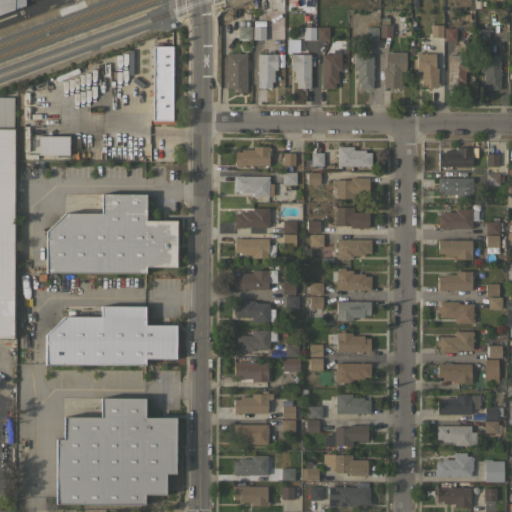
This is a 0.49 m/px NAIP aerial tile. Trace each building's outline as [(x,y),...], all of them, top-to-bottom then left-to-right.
[(0,0),(24,0),(24,5),(0,13),(0,0)] [(238,26),(241,26),(241,20),(247,20),(247,26),(251,26),(251,38),(238,38),(238,26)] [(391,24),(391,37),(379,37),(379,24),(391,24)] [(442,37),(430,37),(430,24),(442,24),(442,37)] [(252,26),(264,26),(264,39),(263,39),(263,41),(254,41),(254,39),(252,39),(252,26)] [(315,39),(303,39),(303,26),(315,26),(315,39)] [(329,26),(328,40),(316,39),(316,26),(329,26)] [(377,40),(365,40),(366,27),(378,27),(377,40)] [(456,40),(444,40),(443,27),(456,27),(456,40)] [(489,28),(488,40),(475,40),(475,28),(489,28)] [(172,82),(176,83),(175,93),(171,93),(171,102),(175,102),(175,124),(152,123),(152,95),(149,95),(149,91),(152,91),(152,45),(172,46),(172,82)] [(246,92),(232,92),(232,87),(226,87),(226,53),(246,53),(246,69),(246,92)] [(257,53),(276,53),(276,69),(273,69),(273,87),(257,87),(257,53)] [(405,53),(404,69),(400,69),(399,86),(395,86),(395,87),(389,87),(389,86),(384,86),(384,67),(386,67),(386,53),(405,53)] [(437,86),(431,86),(431,88),(426,88),(426,86),(421,86),(421,71),(416,71),(417,53),(434,53),(434,68),(437,68),(437,86)] [(310,87),(296,87),(296,81),(294,81),(294,69),(290,69),(290,54),(309,54),(310,87)] [(321,54),(340,54),(340,70),(337,70),(337,82),(334,82),(334,88),(321,88),(321,54)] [(372,89),(358,89),(359,82),(356,82),(356,70),(353,70),(353,54),(372,54),(372,89)] [(468,55),(468,71),(464,71),(464,92),(448,92),(448,54),(468,55)] [(499,89),(486,89),(486,83),(483,83),(483,70),(480,70),(480,55),(500,55),(499,89)] [(13,339),(0,338),(0,97),(13,97),(13,339)] [(37,154),(38,136),(69,136),(69,155),(37,154)] [(239,164),(239,166),(236,166),(236,165),(234,165),(235,151),(240,151),(241,149),(252,149),(252,146),(269,146),(269,147),(270,147),(270,150),(268,150),(268,154),(279,155),(279,167),(267,167),(267,165),(239,164)] [(336,146),(353,146),(353,150),(371,150),(371,166),(336,165),(336,146)] [(476,147),(476,157),(471,157),(471,166),(449,166),(449,168),(444,168),(444,166),(437,166),(437,152),(444,152),(444,150),(455,150),(455,147),(476,147)] [(282,152),(294,152),(294,164),(282,164),(282,152)] [(323,152),(322,166),(310,165),(310,152),(323,152)] [(497,166),(485,166),(485,153),(497,153),(497,166)] [(268,176),(268,184),(281,184),(281,172),(294,172),(294,196),(268,195),(268,196),(251,196),(251,193),(239,193),(239,191),(233,191),(233,175),(268,176)] [(319,172),(319,184),(306,184),(307,172),(319,172)] [(498,173),(498,185),(485,185),(485,173),(498,173)] [(349,179),(349,177),(368,177),(368,183),(370,183),(370,189),(368,188),(368,193),(353,193),(353,198),(335,198),(335,179),(349,179)] [(471,178),(471,197),(455,197),(455,194),(443,193),(443,191),(437,191),(437,177),(471,178)] [(101,212),(100,193),(144,193),(144,220),(175,219),(175,267),(145,267),(145,272),(45,272),(45,231),(64,212),(101,212)] [(334,206),(353,206),(353,212),(368,211),(368,216),(370,216),(370,222),(367,222),(367,227),(349,228),(349,224),(335,224),(334,206)] [(268,217),(268,227),(234,227),(234,213),(240,213),(240,210),(252,210),(252,207),(268,207),(268,217)] [(437,228),(437,214),(443,214),(443,212),(455,212),(455,208),(471,208),(471,228),(437,228)] [(296,220),(295,232),(282,232),(282,220),(296,220)] [(319,220),(319,232),(306,232),(306,220),(319,220)] [(498,221),(498,233),(485,233),(485,221),(498,221)] [(295,234),(295,246),(282,246),(282,233),(295,234)] [(322,234),(322,246),(309,246),(309,234),(322,234)] [(498,234),(498,247),(485,247),(485,234),(498,234)] [(267,238),(267,244),(275,244),(275,257),(268,257),(251,257),(251,254),(240,254),(240,252),(234,252),(234,238),(267,238)] [(370,239),(370,253),(364,252),(364,255),(352,255),(352,258),(336,258),(336,239),(370,239)] [(471,240),(471,255),(471,259),(455,258),(455,256),(443,255),(443,253),(437,253),(437,239),(471,240)] [(275,270),(274,283),(267,283),(267,289),(233,289),(234,275),(240,275),(240,272),(251,273),(251,269),(275,270)] [(352,270),(352,273),(364,273),(364,276),(370,276),(370,289),(362,289),(362,291),(358,291),(358,289),(336,289),(336,281),(331,281),(331,271),(336,271),(336,270),(352,270)] [(437,289),(437,276),(443,276),(443,274),(455,274),(455,271),(471,270),(471,289),(437,289)] [(294,294),(282,294),(282,282),(294,282),(294,294)] [(322,282),(322,283),(323,283),(323,293),(322,293),(322,294),(309,294),(309,282),(322,282)] [(497,283),(497,295),(485,295),(485,294),(483,294),(483,284),(485,284),(485,283),(497,283)] [(298,308),(284,308),(284,295),(298,295),(298,308)] [(321,296),(321,297),(323,297),(323,306),(321,306),(321,308),(308,307),(309,295),(321,296)] [(487,297),(501,297),(501,308),(487,308),(487,297)] [(269,308),(274,308),(274,321),(268,321),(251,321),(251,316),(235,315),(235,311),(233,311),(233,306),(235,306),(235,300),(254,300),(254,302),(269,302),(269,308)] [(369,301),(369,314),(363,314),(363,317),(351,317),(351,320),(336,320),(336,300),(369,301)] [(439,312),(436,312),(436,307),(439,307),(439,301),(440,301),(440,300),(442,300),(442,301),(458,301),(458,303),(472,303),(472,322),(454,322),(454,317),(439,317),(439,312)] [(100,316),(100,306),(144,306),(144,325),(175,325),(175,358),(144,358),(144,365),(44,364),(45,334),(63,316),(100,316)] [(235,350),(235,345),(233,345),(233,339),(235,339),(235,335),(250,335),(250,329),(269,330),(268,348),(254,348),(254,351),(235,350)] [(472,331),(472,332),(473,332),(473,335),(472,335),(472,338),(474,338),(474,341),(472,341),(471,350),(457,349),(457,352),(438,351),(438,346),(436,346),(436,341),(438,341),(439,336),(454,336),(454,330),(472,331)] [(361,351),(361,353),(357,353),(357,351),(336,351),(336,343),(330,343),(330,333),(336,333),(336,332),(351,332),(351,335),(363,335),(363,338),(369,338),(369,351),(361,351)] [(297,344),(297,356),(284,356),(284,343),(297,344)] [(321,344),(321,348),(323,348),(323,354),(321,354),(321,356),(308,356),(309,343),(321,344)] [(501,345),(500,357),(487,357),(487,345),(501,345)] [(299,357),(299,369),(294,369),(294,370),(287,370),(287,372),(282,372),(282,370),(281,370),(281,357),(299,357)] [(321,357),(321,370),(308,370),(308,357),(321,357)] [(497,358),(497,383),(484,383),(484,369),(484,358),(497,358)] [(438,363),(438,361),(440,361),(440,363),(445,363),(445,361),(449,361),(449,363),(470,363),(470,383),(454,382),(454,379),(442,379),(442,377),(436,377),(436,363),(438,363)] [(267,362),(267,382),(251,381),(251,378),(239,378),(239,375),(233,375),(233,362),(267,362)] [(369,363),(369,376),(363,376),(363,379),(351,379),(351,382),(335,382),(335,362),(369,363)] [(233,412),(233,399),(239,399),(239,396),(250,396),(250,393),(261,393),(261,390),(267,390),(267,393),(271,393),(271,398),(270,398),(270,399),(267,399),(267,412),(233,412)] [(335,413),(335,393),(351,393),(351,397),(363,397),(363,399),(369,399),(369,413),(335,413)] [(481,395),(480,408),(470,408),(470,414),(436,414),(436,400),(442,400),(442,398),(454,398),(454,394),(481,395)] [(55,504),(55,439),(62,439),(62,417),(100,417),(100,398),(144,398),(144,417),(174,417),(174,473),(164,473),(164,494),(143,494),(143,504),(55,504)] [(294,418),(281,417),(281,398),(294,398),(294,418)] [(321,418),(308,418),(308,405),(321,405),(321,418)] [(501,407),(501,415),(496,415),(496,419),(484,419),(484,407),(501,407)] [(294,419),(294,431),(281,431),(280,419),(294,419)] [(318,431),(305,431),(305,419),(317,419),(318,431)] [(483,420),(496,421),(496,424),(500,424),(500,433),(483,432),(483,420)] [(267,424),(266,444),(250,443),(250,440),(237,440),(237,436),(232,436),(232,423),(267,424)] [(366,424),(366,431),(368,431),(368,436),(366,436),(366,440),(351,440),(351,445),(334,445),(334,444),(331,444),(331,438),(334,438),(334,427),(349,427),(349,424),(366,424)] [(470,425),(470,432),(476,432),(475,445),(454,445),(454,441),(442,441),(442,439),(435,439),(435,425),(470,425)] [(433,476),(433,469),(435,469),(435,461),(441,461),(441,459),(452,459),(453,452),(465,452),(465,455),(470,455),(470,456),(472,456),(472,470),(470,470),(470,476),(433,476)] [(351,454),(351,459),(366,459),(366,464),(368,464),(368,469),(366,469),(366,476),(362,476),(362,474),(348,474),(348,472),(333,472),(333,464),(331,464),(331,458),(332,458),(332,455),(334,455),(334,454),(351,454)] [(232,474),(232,460),(238,460),(238,458),(250,458),(250,455),(266,455),(266,474),(232,474)] [(483,481),(484,459),(491,459),(491,460),(503,460),(502,481),(483,481)] [(294,479),(280,479),(280,467),(294,467),(294,479)] [(317,467),(317,479),(305,479),(305,467),(317,467)] [(266,485),(266,505),(250,505),(250,502),(238,502),(238,499),(232,499),(232,485),(266,485)] [(292,499),(280,499),(280,486),(292,486),(292,499)] [(320,486),(320,499),(308,499),(308,486),(320,486)] [(368,486),(368,500),(362,500),(362,502),(350,502),(350,506),(334,506),(334,486),(368,486)] [(469,487),(469,506),(453,506),(453,503),(442,503),(442,501),(435,500),(435,487),(469,487)] [(495,500),(483,500),(483,487),(495,487),(495,500)]
